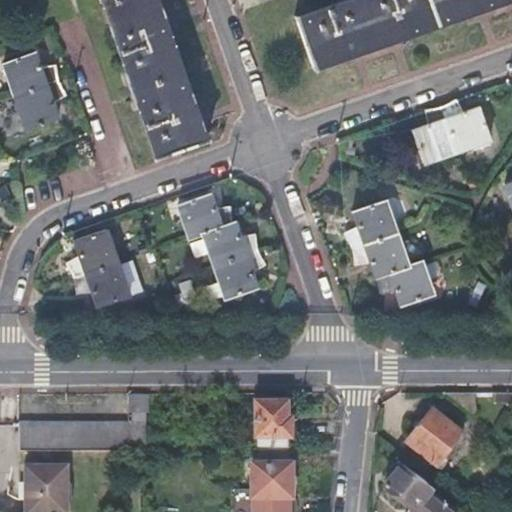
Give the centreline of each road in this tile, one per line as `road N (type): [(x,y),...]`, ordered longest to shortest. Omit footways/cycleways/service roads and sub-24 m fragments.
road 1 (residential): [(270,145),(64,218),(33,241),(0,349)]
road 2 (residential): [(0,370),(346,370)]
road 3 (residential): [(511,60),(270,145)]
road 4 (residential): [(270,145),(326,332),(346,370)]
road 5 (residential): [(357,370),(511,369)]
road 6 (residential): [(219,0),(270,145)]
road 7 (residential): [(347,511),(357,370)]
